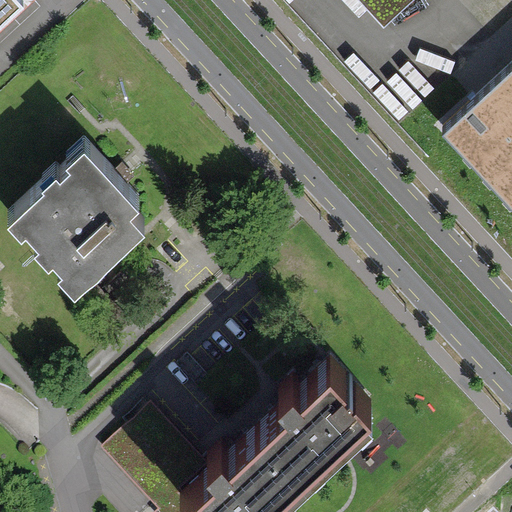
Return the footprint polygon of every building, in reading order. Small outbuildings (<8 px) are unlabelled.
[(0,0),(0,9),(9,0),(0,0)] [(372,0),(387,16),(405,0),(372,0)] [(511,24),(503,33),(403,124),(511,238),(511,24)] [(129,193),(138,184),(84,129),(8,201),(76,271),(142,208),(129,193)] [(257,506),(376,398),(334,353),(302,383),(239,440),(215,463),(153,396),(107,438),(165,500),(158,507),(162,511),(240,511),(252,501),(257,506)]
